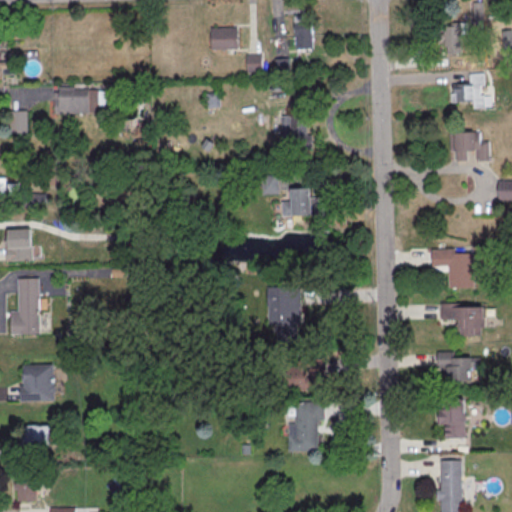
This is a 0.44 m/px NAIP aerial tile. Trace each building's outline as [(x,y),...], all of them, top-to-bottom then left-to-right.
[(313,48),(313,15),(294,15),(294,48),(313,48)] [(464,53),(464,22),(441,22),(441,53),(464,53)] [(212,31),(239,30),(239,51),(213,52),(212,31)] [(247,57),(263,57),(263,74),(248,75),(247,57)] [(275,60),(290,60),(291,77),(276,78),(275,60)] [(452,103),(473,103),(473,107),(485,107),(484,75),(471,75),(471,84),(452,84),(452,103)] [(54,88),(54,113),(103,113),(103,88),(54,88)] [(13,132),(27,132),(27,112),(13,112),(13,132)] [(300,137),(300,116),(282,116),(282,137),(300,137)] [(450,134),(482,133),(482,143),(490,143),(491,163),(478,163),(478,153),(468,154),(468,162),(458,162),(458,153),(451,154),(450,134)] [(264,194),(279,191),(276,176),(261,178),(264,194)] [(0,199),(0,194),(19,194),(19,179),(0,179),(0,199)] [(500,183),(511,183),(511,202),(500,202),(500,183)] [(283,201),(283,216),(312,216),(312,188),(291,188),(291,201),(283,201)] [(45,206),(45,193),(27,193),(27,206),(45,206)] [(33,261),(33,229),(7,229),(7,261),(33,261)] [(433,253),(456,252),(457,256),(474,255),(476,290),(450,291),(450,268),(433,269),(433,253)] [(18,280),(39,280),(41,335),(11,336),(11,313),(19,312),(18,280)] [(268,289),(301,288),(302,324),(299,324),(299,344),(278,345),(278,325),(269,326),(268,289)] [(442,306),(442,322),(457,322),(457,336),(482,336),(482,331),(487,331),(486,309),(462,310),(462,306),(442,306)] [(438,354),(455,353),(455,359),(473,359),(473,384),(445,385),(445,370),(439,370),(438,354)] [(293,390),(322,390),(322,361),(293,361),(293,390)] [(24,368),(45,367),(47,407),(25,407),(24,368)] [(444,401),(466,401),(467,440),(447,441),(447,429),(441,429),(441,413),(444,413),(444,401)] [(296,404),(325,404),(326,423),(319,423),(319,453),(290,453),(289,426),(296,426),(296,404)] [(50,450),(50,424),(21,424),(21,450),(50,450)] [(441,462),(463,462),(463,511),(442,511),(442,503),(438,503),(438,493),(442,493),(441,462)] [(37,502),(37,479),(17,479),(17,502),(37,502)]
